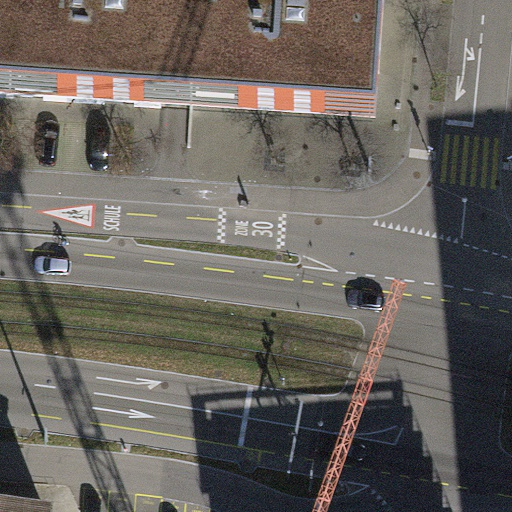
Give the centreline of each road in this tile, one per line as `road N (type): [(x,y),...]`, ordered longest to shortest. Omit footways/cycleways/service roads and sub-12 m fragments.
road 1 (secondary): [(456,303),(0,257)]
road 2 (secondary): [(0,382),(245,418),(419,454)]
road 3 (residential): [(456,303),(484,0)]
road 4 (secondary): [(419,454),(456,303)]
